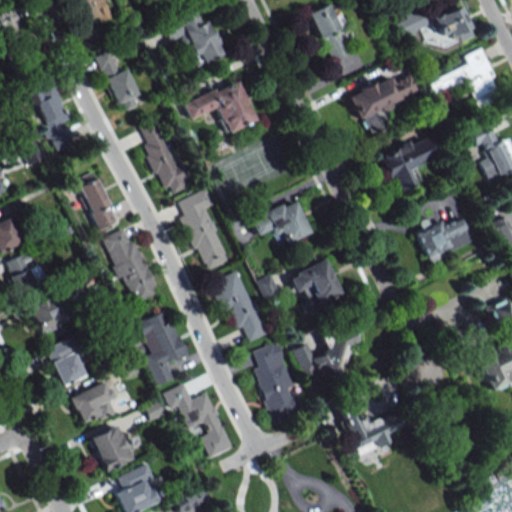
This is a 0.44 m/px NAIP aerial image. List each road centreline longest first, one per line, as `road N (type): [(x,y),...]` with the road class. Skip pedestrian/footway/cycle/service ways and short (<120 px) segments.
road 1 (residential): [(257,452),(39,0)]
road 2 (residential): [(423,372),(243,0)]
road 3 (residential): [(58,511),(0,390)]
